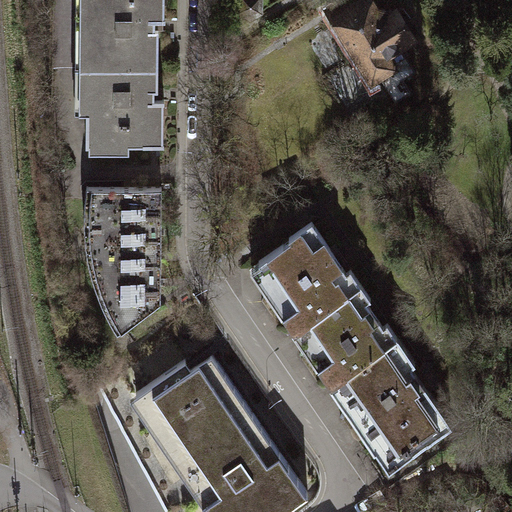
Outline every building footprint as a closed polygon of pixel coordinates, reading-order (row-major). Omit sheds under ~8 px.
[(163,0),(87,0),(86,68),(155,69),(156,20),(163,20),(163,0)] [(260,0),(240,0),(241,10),(250,16),(261,10),(260,0)] [(372,0),(340,0),(326,9),(343,36),(341,46),(350,60),(359,61),(372,81),(379,77),(395,101),(411,91),(403,78),(416,70),(402,48),(416,39),(396,7),(391,10),(378,8),(372,0)] [(86,68),(85,143),(162,144),(163,98),(155,98),(155,69),(86,68)] [(161,186),(85,184),(84,211),(160,212),(161,186)] [(85,237),(160,237),(160,212),(84,211),(85,237)] [(290,238),(259,259),(291,305),(281,311),(293,329),(303,322),(360,283),(350,268),(346,271),(311,219),(288,235),(290,238)] [(85,237),(88,261),(160,261),(160,237),(85,237)] [(88,261),(95,287),(160,287),(160,261),(88,261)] [(330,381),(338,375),(397,335),(387,321),(382,323),(367,301),(371,298),(360,283),(303,322),(326,356),(317,362),(330,381)] [(117,332),(160,300),(160,287),(95,287),(117,332)] [(375,448),(388,467),(451,424),(409,363),(414,360),(397,335),(338,375),(384,442),(375,448)] [(185,357),(136,391),(208,496),(201,501),(208,511),(275,511),(307,490),(211,350),(190,364),(185,357)] [(446,490),(412,511),(460,511),(450,497),(446,490)] [(494,511),(489,511),(484,506),(487,503),(480,493),(475,491),(467,490),(459,491),(450,497),(460,511),(494,511)]
